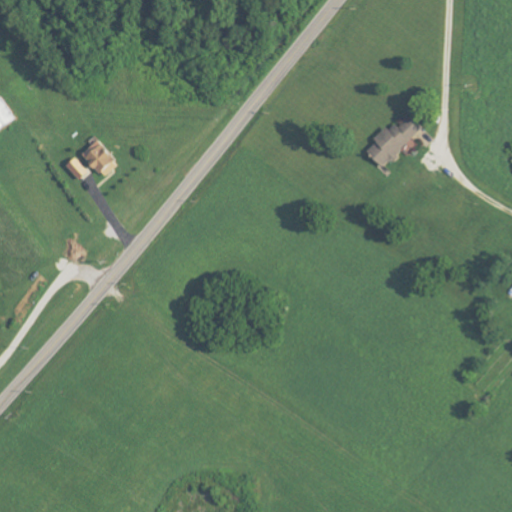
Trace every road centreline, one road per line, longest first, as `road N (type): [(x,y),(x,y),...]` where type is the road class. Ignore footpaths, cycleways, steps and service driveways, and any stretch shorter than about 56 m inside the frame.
road 1 (secondary): [(0,408),(340,0)]
road 2 (residential): [(108,287),(67,270),(0,348)]
